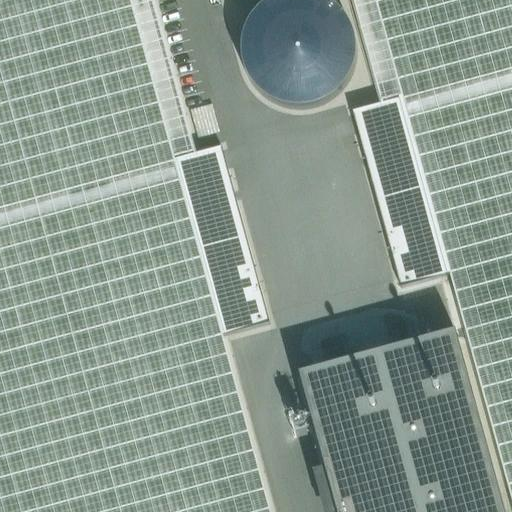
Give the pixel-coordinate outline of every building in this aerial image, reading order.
[(0,0),(0,511),(272,511),(225,338),(176,159),(195,154),(153,0),(0,0)] [(511,0),(352,0),(381,103),(400,98),(449,276),(511,506),(511,0)] [(317,133),(333,127),(346,117),(356,104),(362,89),(364,72),(362,56),(356,41),(346,27),(339,21),(331,17),(323,13),(314,10),(305,9),(296,9),(287,10),(278,13),(270,17),(262,22),(256,28),(246,41),(239,56),(237,72),(240,89),(246,104),(256,117),(269,127),(284,133),(301,135),(317,133)] [(381,103),(351,111),(400,289),(449,276),(400,98),(381,103)] [(195,154),(176,159),(225,338),(270,325),(221,147),(195,154)] [(503,511),(454,330),(299,373),(336,511),(503,511)]
